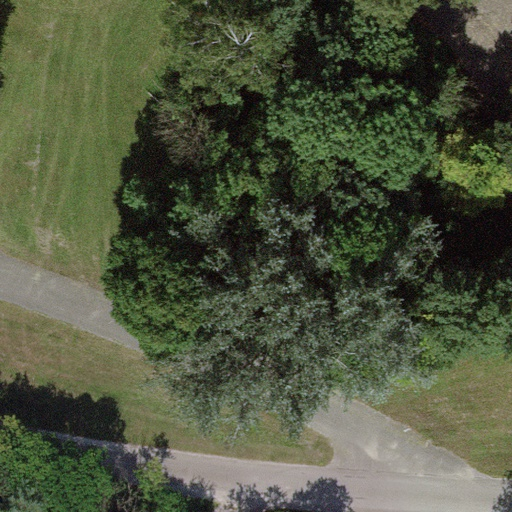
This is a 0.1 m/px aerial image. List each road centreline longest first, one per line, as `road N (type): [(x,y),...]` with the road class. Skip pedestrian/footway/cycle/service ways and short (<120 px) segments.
road 1 (track): [(468,504),(252,375),(0,288)]
road 2 (track): [(0,445),(208,482),(511,505)]
road 3 (track): [(423,0),(511,122)]
